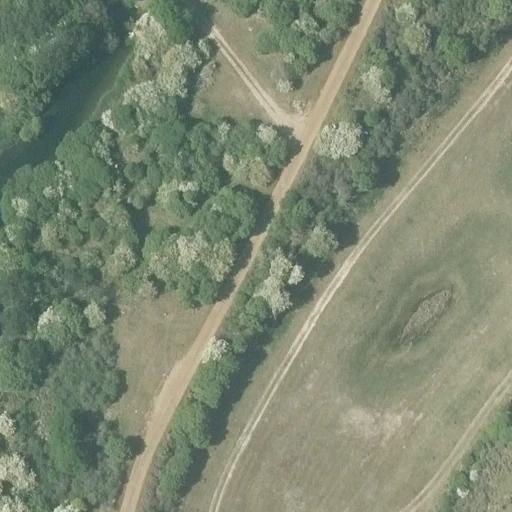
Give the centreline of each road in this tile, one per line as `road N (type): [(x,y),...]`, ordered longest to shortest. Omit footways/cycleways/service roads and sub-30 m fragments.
road 1 (track): [(213,511),(250,422),(322,298),(511,65)]
road 2 (track): [(125,511),(151,435),(307,136)]
road 3 (track): [(307,136),(281,120),(175,0)]
road 4 (track): [(398,511),(511,375)]
road 5 (track): [(307,136),(374,0)]
